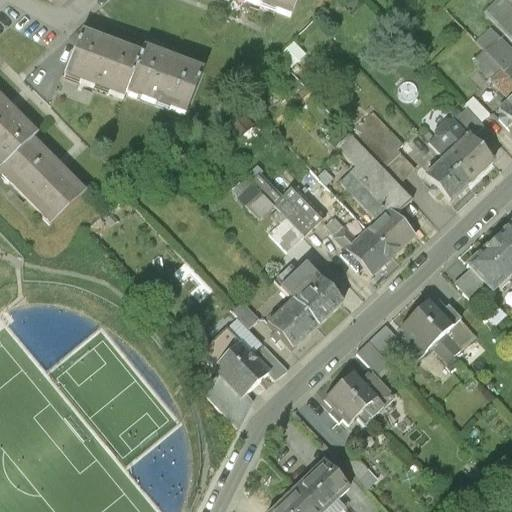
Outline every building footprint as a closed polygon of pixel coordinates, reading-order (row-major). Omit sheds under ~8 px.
[(238,0),(289,20),(296,0),(238,0)] [(511,11),(501,0),(499,0),(483,16),(511,45),(511,11)] [(511,0),(501,0),(511,11),(511,0)] [(511,66),(511,65),(511,55),(489,31),(474,45),(501,74),(511,85),(511,66)] [(101,46),(79,38),(62,79),(121,103),(124,96),(138,61),(111,50),(112,49),(102,45),(101,46)] [(173,65),(163,61),(163,62),(141,54),(138,61),(124,96),(183,120),(200,77),(173,66),(173,65)] [(511,85),(501,74),(491,83),(506,99),(511,94),(511,85)] [(511,99),(497,114),(501,119),(497,123),(505,131),(509,127),(511,130),(511,99)] [(3,109),(0,105),(0,169),(1,171),(29,145),(33,141),(11,117),(12,116),(5,108),(3,109)] [(482,130),(465,112),(453,123),(470,142),(482,130)] [(470,142),(453,123),(445,124),(434,134),(433,141),(427,147),(442,163),(467,189),(492,165),(470,142)] [(410,204),(348,138),(335,150),(354,172),(338,186),(376,227),(389,216),(393,221),(394,220),(410,204)] [(52,170),(29,145),(1,171),(0,172),(0,178),(50,231),(82,201),(59,177),(60,177),(53,169),(52,170)] [(442,163),(423,180),(431,190),(426,195),(433,202),(438,197),(448,207),(467,189),(442,163)] [(322,223),(292,191),(290,192),(278,179),(260,197),(285,224),(302,242),(322,223)] [(393,221),(389,216),(376,227),(368,235),(392,260),(413,240),(394,220),(393,221)] [(302,242),(285,224),(268,240),(285,258),(302,242)] [(511,226),(489,248),(511,272),(511,226)] [(392,260),(368,235),(355,247),(342,233),(332,243),(350,261),(347,264),(354,272),(357,269),(369,282),(392,260)] [(511,275),(511,272),(489,248),(467,270),(476,280),(471,285),(478,292),(483,287),(491,295),(505,282),(511,275)] [(317,283),(306,272),(300,272),(294,277),(288,271),(274,284),(280,290),(278,292),(290,305),(315,332),(340,308),(330,297),(335,293),(321,278),(317,283)] [(315,332),(290,305),(264,330),(272,338),(268,342),(274,348),(278,344),(289,356),(315,332)] [(444,314),(441,310),(437,314),(428,305),(413,320),(453,362),(460,355),(445,338),(460,324),(447,311),(444,314)] [(257,325),(240,307),(229,317),(246,335),(257,325)] [(453,362),(413,320),(399,333),(407,342),(403,346),(404,346),(401,348),(400,349),(401,350),(416,366),(430,352),(446,368),(453,362)] [(401,348),(384,331),(367,347),(385,366),(401,350),(400,349),(401,348)] [(255,365),(238,348),(237,349),(224,335),(198,359),(239,402),(265,378),(266,377),(255,365)] [(285,376),(261,351),(256,356),(260,360),(255,365),(266,377),(265,378),(272,386),(285,376)] [(370,381),(363,389),(352,378),(338,391),(369,425),(392,404),(370,381)] [(369,425),(338,391),(323,405),(332,414),(328,418),(338,428),(341,424),(347,430),(354,424),(362,432),(369,425)] [(366,475),(351,459),(341,469),(356,485),(366,475)] [(322,467),(292,495),(308,511),(328,511),(348,493),(322,467)] [(308,511),(292,495),(274,511),(308,511)]
